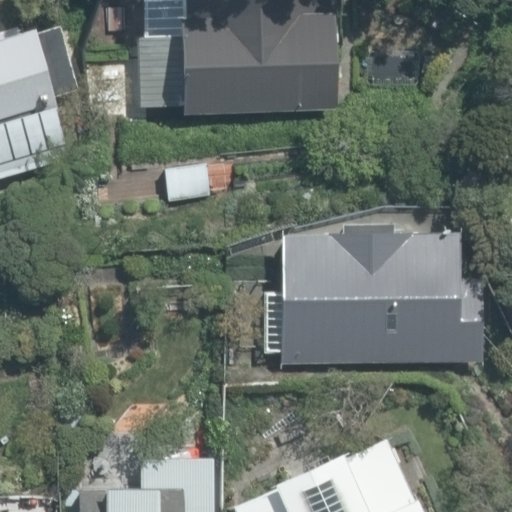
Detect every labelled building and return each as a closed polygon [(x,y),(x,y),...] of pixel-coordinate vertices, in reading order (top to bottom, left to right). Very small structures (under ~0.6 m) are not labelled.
[(343,0),(181,0),(179,105),(349,104),(343,0)] [(0,170),(74,148),(57,93),(76,87),(53,15),(6,24),(2,13),(0,13),(0,170)] [(452,221),(271,227),(275,368),(480,361),(477,273),(454,273),(452,221)] [(422,511),(386,432),(228,507),(230,511),(422,511)] [(198,511),(199,480),(71,477),(71,511),(198,511)]
